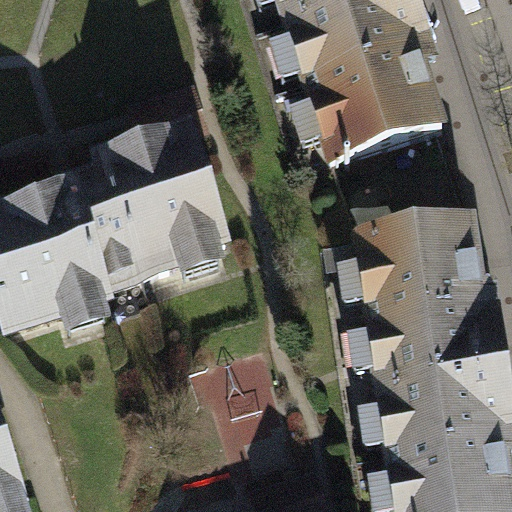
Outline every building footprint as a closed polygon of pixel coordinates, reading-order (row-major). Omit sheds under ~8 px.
[(280,0),(335,182),(449,148),(423,60),(443,54),(426,0),(280,0)] [(67,194),(0,214),(0,321),(10,354),(59,339),(64,355),(125,336),(116,308),(179,288),(183,302),(229,288),(225,274),(235,271),(194,140),(89,172),(94,186),(67,194)] [(472,241),(360,257),(395,511),(511,511),(511,474),(509,452),(511,451),(511,343),(505,289),(479,293),(472,241)] [(0,511),(38,511),(0,395),(0,511)] [(329,511),(319,479),(250,500),(253,511),(329,511)]
